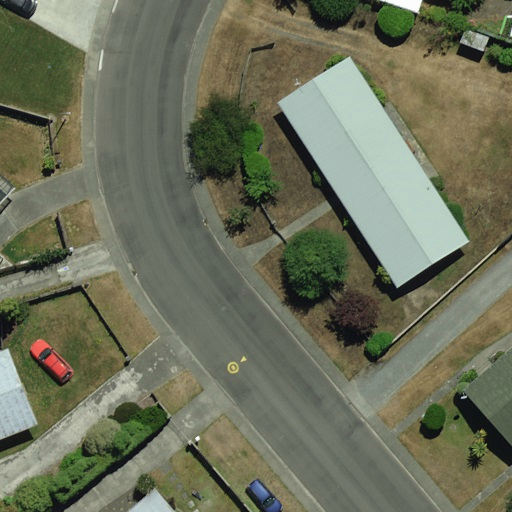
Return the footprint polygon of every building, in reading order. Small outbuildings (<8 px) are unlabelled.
[(430,23),(435,0),(368,0),(367,7),(430,23)] [(340,47),(264,96),(392,298),(468,249),(340,47)] [(0,200),(0,233),(16,215),(0,200)] [(511,338),(451,392),(502,449),(511,439),(511,338)] [(8,346),(0,348),(0,430),(32,420),(8,346)] [(167,511),(143,486),(114,511),(167,511)]
